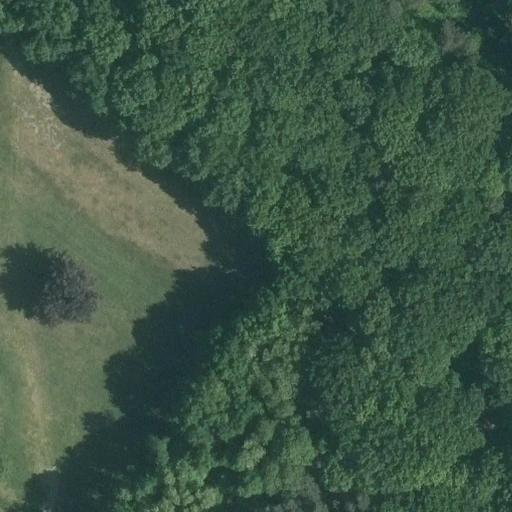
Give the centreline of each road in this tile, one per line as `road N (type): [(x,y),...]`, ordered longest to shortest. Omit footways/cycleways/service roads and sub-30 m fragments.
road 1 (track): [(511,80),(342,326)]
road 2 (track): [(342,326),(219,511)]
